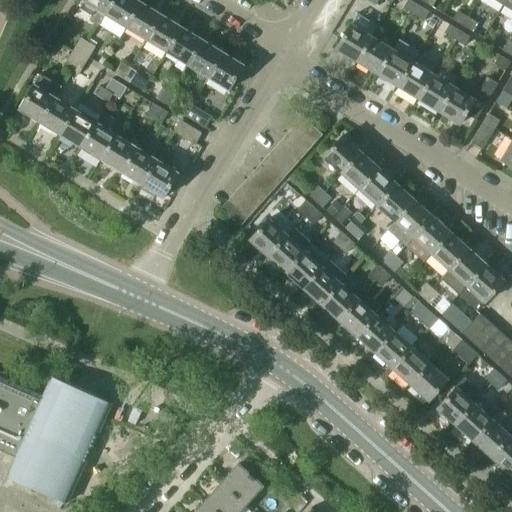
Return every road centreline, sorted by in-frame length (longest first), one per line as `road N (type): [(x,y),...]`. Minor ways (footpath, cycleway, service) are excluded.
road 1 (residential): [(135,297),(282,54)]
road 2 (residential): [(282,54),(302,75),(511,204)]
road 3 (unclassified): [(444,511),(273,361)]
road 4 (residential): [(143,511),(273,361)]
road 5 (unclassified): [(273,361),(135,297)]
road 6 (unclassified): [(135,297),(0,240)]
